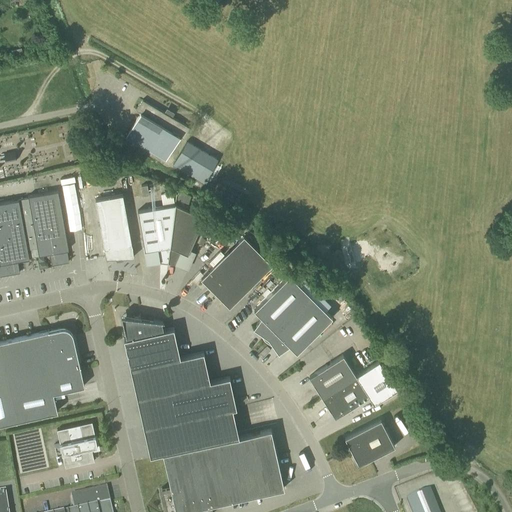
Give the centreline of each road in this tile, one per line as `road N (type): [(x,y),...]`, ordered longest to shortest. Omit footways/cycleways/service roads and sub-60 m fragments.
road 1 (unclassified): [(337,497),(288,404),(219,331),(165,299),(89,291)]
road 2 (unclassified): [(137,511),(89,291)]
road 3 (unclassified): [(508,511),(481,474),(463,466),(429,466),(380,483)]
